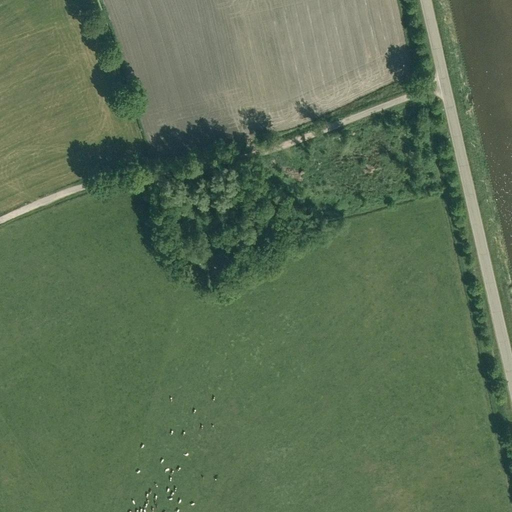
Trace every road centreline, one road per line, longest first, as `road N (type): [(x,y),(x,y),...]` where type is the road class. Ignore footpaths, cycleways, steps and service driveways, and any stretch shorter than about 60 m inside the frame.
road 1 (track): [(444,82),(255,155),(88,185),(0,223)]
road 2 (unclassified): [(511,379),(425,0)]
